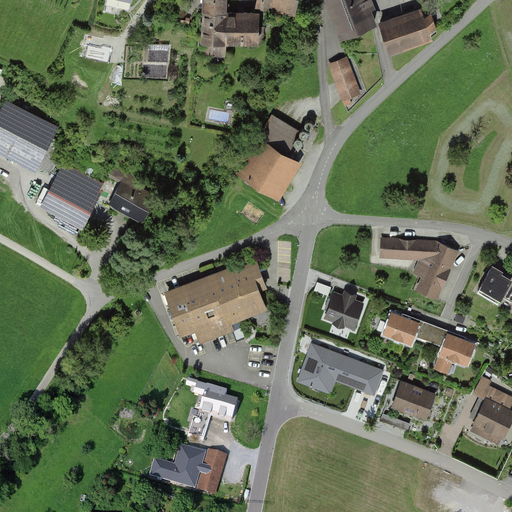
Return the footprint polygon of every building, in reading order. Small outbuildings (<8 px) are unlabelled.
[(226,52),(226,0),(200,0),(200,51),(226,52)] [(295,0),(256,0),(256,6),(294,12),(295,0)] [(365,0),(324,0),(340,37),(374,22),(365,0)] [(419,11),(379,23),(388,54),(428,41),(419,11)] [(229,47),(259,45),(258,13),(227,15),(229,47)] [(362,92),(346,57),(328,64),(343,100),(362,92)] [(56,127),(4,100),(0,107),(0,153),(33,171),(56,127)] [(235,177),(277,202),(300,163),(258,139),(235,177)] [(66,164),(43,200),(82,225),(105,188),(66,164)] [(123,181),(109,204),(141,222),(154,200),(123,181)] [(427,239),(379,237),(378,258),(426,260),(427,239)] [(414,292),(438,302),(459,251),(435,241),(414,292)] [(249,265),(164,295),(181,343),(267,313),(249,265)] [(511,279),(492,267),(479,291),(501,303),(511,283),(511,279)] [(364,301),(332,291),(324,319),(356,329),(364,301)] [(476,345),(393,314),(384,335),(411,345),(415,335),(444,346),(435,368),(448,373),(453,360),(468,366),(476,345)] [(383,371),(313,345),(299,381),(330,393),(335,380),(374,395),(383,371)] [(475,394),(487,399),(472,431),(500,444),(511,419),(511,413),(508,411),(511,404),(511,398),(489,387),(491,382),(483,378),(475,394)] [(433,391),(399,380),(390,406),(424,418),(433,391)] [(203,396),(199,408),(232,418),(238,397),(226,394),(228,388),(209,382),(208,384),(199,381),(195,393),(203,396)] [(205,428),(193,425),(189,440),(201,443),(205,428)] [(216,491),(226,457),(181,445),(176,464),(156,458),(151,473),(216,491)]
